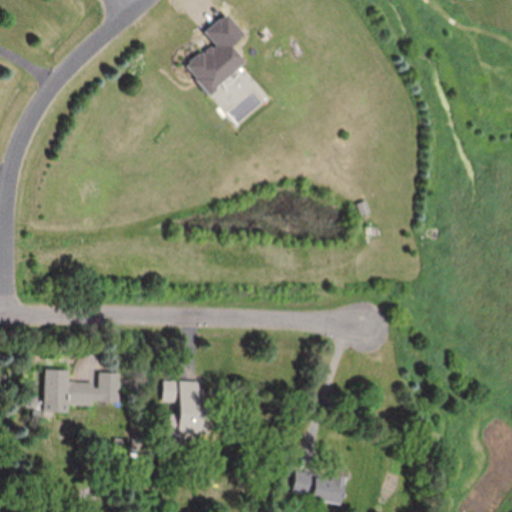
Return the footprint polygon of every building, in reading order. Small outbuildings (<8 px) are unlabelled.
[(246,63),(234,47),(247,36),(229,12),(205,30),(215,44),(187,65),(208,92),(246,63)] [(364,215),(373,212),(369,201),(360,204),(364,215)] [(94,382),(70,381),(70,370),(45,369),(45,411),(68,411),(68,403),(94,404),(94,382)] [(209,406),(199,405),(199,381),(164,380),(164,400),(179,400),(178,433),(208,433),(209,406)] [(341,503),(345,477),(296,469),(291,495),(341,503)]
